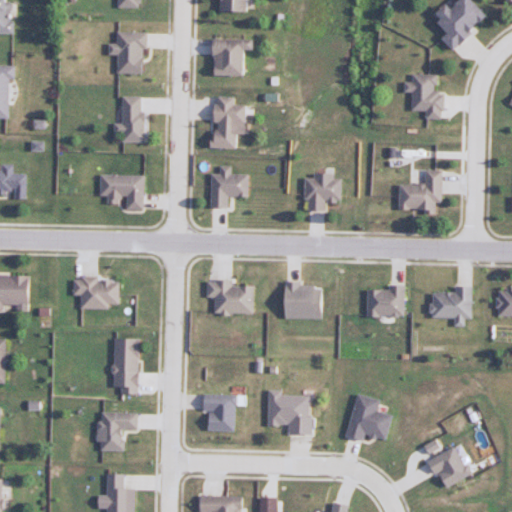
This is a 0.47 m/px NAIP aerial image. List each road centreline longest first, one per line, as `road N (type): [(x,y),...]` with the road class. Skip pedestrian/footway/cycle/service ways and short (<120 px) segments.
road 1 (residential): [(182,0),(170,511)]
road 2 (residential): [(0,239),(511,248)]
road 3 (residential): [(393,511),(377,484),(344,467),(172,462)]
road 4 (residential): [(475,246),(479,101),(492,63),(511,41)]
